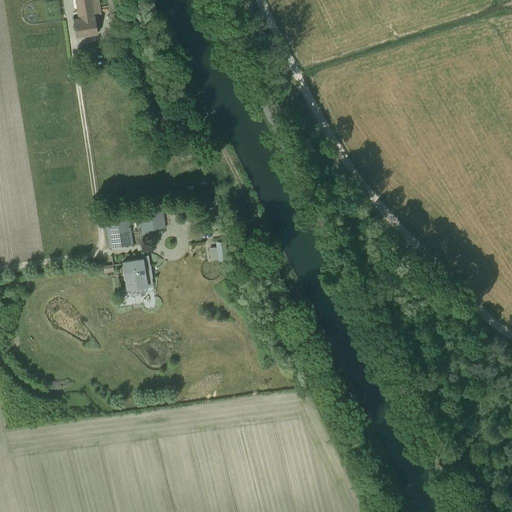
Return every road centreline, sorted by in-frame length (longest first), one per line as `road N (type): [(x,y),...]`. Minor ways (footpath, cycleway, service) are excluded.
road 1 (track): [(408,511),(147,0)]
road 2 (track): [(410,241),(326,133),(259,0)]
road 3 (track): [(511,334),(410,241)]
